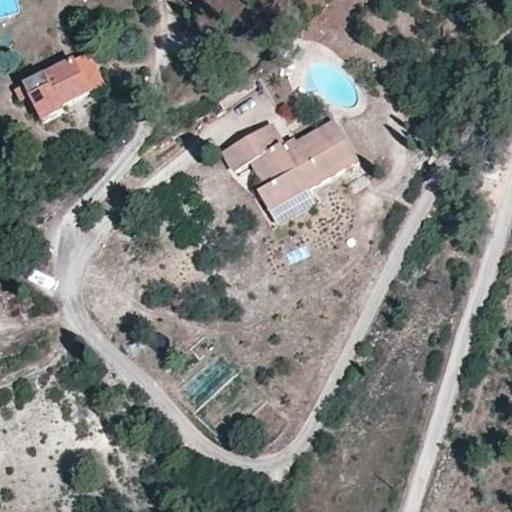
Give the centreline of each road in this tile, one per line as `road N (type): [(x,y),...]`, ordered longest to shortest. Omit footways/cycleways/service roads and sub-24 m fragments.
road 1 (track): [(511,58),(299,450),(285,461),(230,467),(192,440),(72,317),(72,246)]
road 2 (residential): [(413,511),(511,187)]
